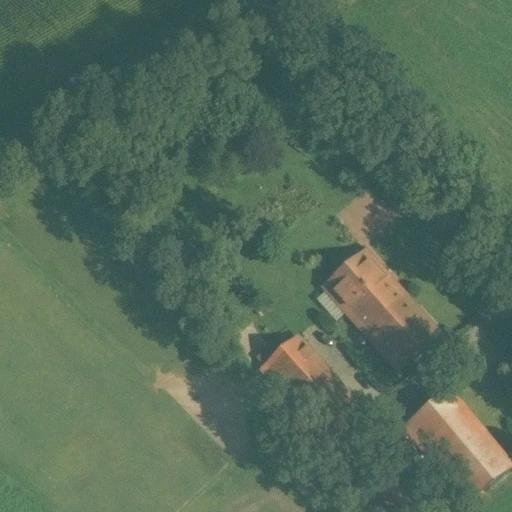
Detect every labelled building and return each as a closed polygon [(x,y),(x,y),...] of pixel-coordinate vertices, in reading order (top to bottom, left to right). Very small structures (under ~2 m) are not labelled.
[(438,333),(367,253),(327,290),(385,355),(397,369),(398,369),(438,333)] [(361,411),(296,340),(261,372),(325,443),(361,411)] [(385,355),(371,368),(383,381),(397,369),(385,355)] [(448,393),(405,430),(469,505),(511,469),(448,393)] [(511,416),(507,418),(501,422),(496,429),(495,437),(497,445),(501,451),(508,456),(511,456),(511,416)] [(409,511),(386,478),(360,496),(371,511),(409,511)]
